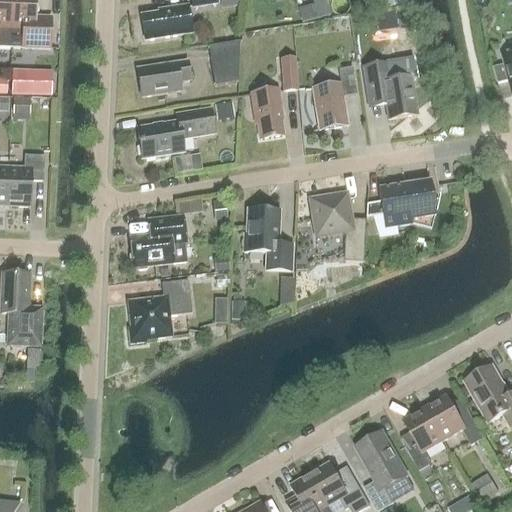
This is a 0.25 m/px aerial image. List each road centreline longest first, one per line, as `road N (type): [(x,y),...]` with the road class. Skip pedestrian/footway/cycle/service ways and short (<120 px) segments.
road 1 (residential): [(511,156),(507,141),(95,212)]
road 2 (residential): [(179,511),(511,327)]
road 3 (residential): [(86,511),(94,250)]
road 4 (residential): [(95,212),(105,0)]
